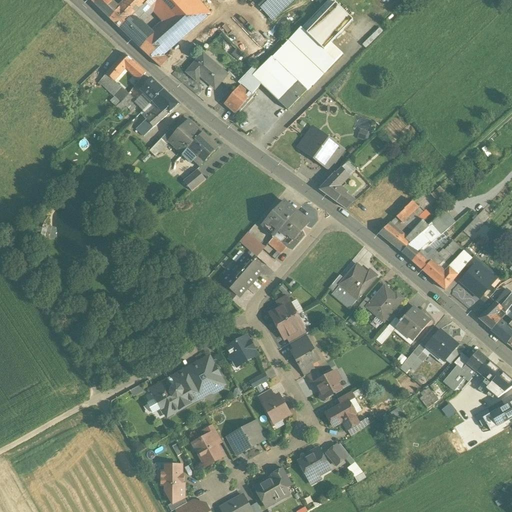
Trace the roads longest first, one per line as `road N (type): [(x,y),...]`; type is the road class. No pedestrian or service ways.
road 1 (tertiary): [(72,0),(215,126),(333,214)]
road 2 (residential): [(220,484),(308,431),(304,407),(250,317)]
road 3 (tertiary): [(333,214),(511,361)]
road 4 (residential): [(250,317),(99,398)]
road 5 (residential): [(333,214),(250,317)]
road 6 (track): [(99,398),(164,511)]
